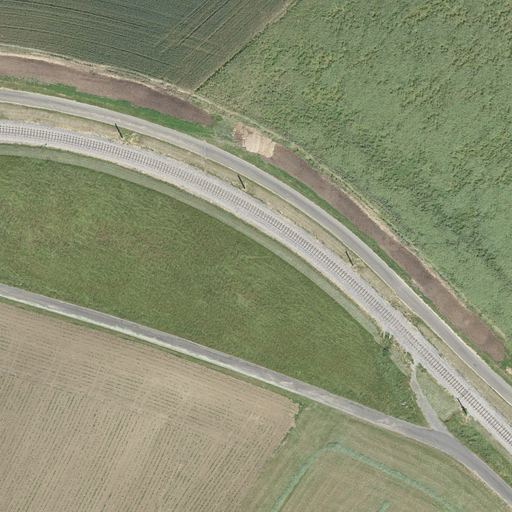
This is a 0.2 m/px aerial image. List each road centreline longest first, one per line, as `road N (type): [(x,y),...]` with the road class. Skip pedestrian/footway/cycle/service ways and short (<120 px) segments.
road 1 (track): [(0,96),(128,124),(248,172),(343,235),(511,400)]
road 2 (residential): [(0,290),(450,444),(511,499)]
road 3 (track): [(450,444),(413,378),(406,296)]
